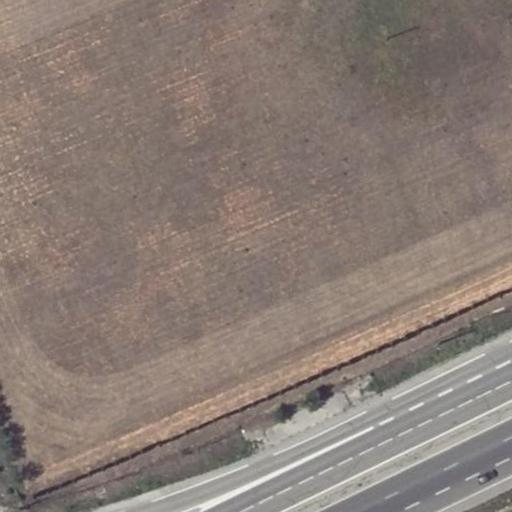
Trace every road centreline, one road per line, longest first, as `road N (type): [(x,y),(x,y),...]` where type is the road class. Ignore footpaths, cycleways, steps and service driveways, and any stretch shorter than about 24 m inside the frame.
road 1 (trunk): [(511,365),(150,511)]
road 2 (trunk): [(511,382),(246,511)]
road 3 (trunk): [(363,511),(511,440)]
road 4 (trunk): [(392,511),(511,447)]
